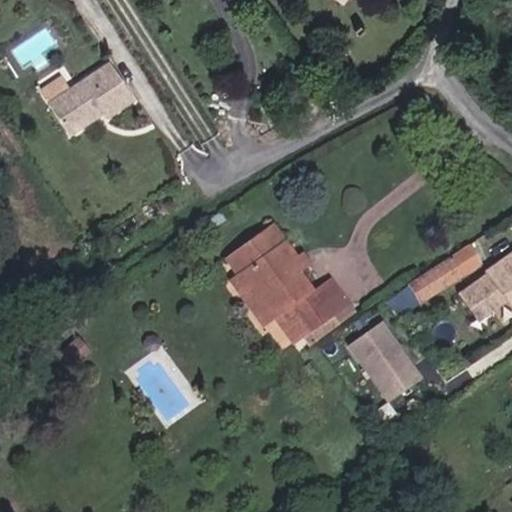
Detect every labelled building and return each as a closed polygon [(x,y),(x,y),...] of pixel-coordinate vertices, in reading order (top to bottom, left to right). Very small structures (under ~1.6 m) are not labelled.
[(111,69),(48,111),(69,141),(134,104),(111,69)] [(236,273),(251,299),(260,295),(270,315),(290,303),(304,328),(326,315),(341,306),(328,282),(306,294),(295,274),(289,264),(293,262),(274,227),(227,252),(236,273)] [(419,306),(476,267),(465,250),(407,288),(419,306)] [(293,262),(289,264),(295,274),(305,268),(300,258),(293,262)] [(511,262),(462,301),(473,316),(489,318),(507,305),(511,311),(511,262)] [(245,302),(251,299),(236,273),(230,276),(245,302)] [(245,302),(256,322),(270,315),(260,295),(251,299),(245,302)] [(290,303),(270,315),(282,341),(304,328),(290,303)] [(341,306),(326,315),(332,328),(348,319),(341,306)] [(332,328),(326,315),(304,328),(310,340),(332,328)] [(421,380),(380,325),(348,349),(389,404),(421,380)]
